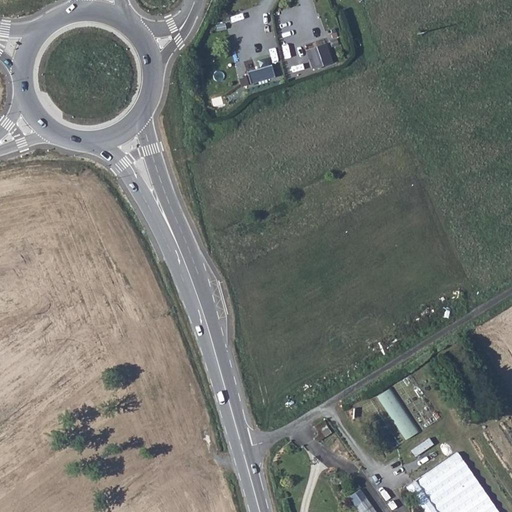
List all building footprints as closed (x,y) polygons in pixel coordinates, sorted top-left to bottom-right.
[(223,22),(214,25),(216,31),(225,29),(223,22)] [(325,42),(304,50),(310,68),(331,60),(325,42)] [(268,66),(245,72),(249,84),(272,77),(268,66)] [(377,395),(407,438),(419,429),(389,387),(377,395)] [(416,454),(432,442),(429,437),(413,449),(416,454)] [(498,511),(455,450),(406,485),(424,511),(498,511)] [(375,511),(359,488),(348,496),(359,511),(375,511)]
